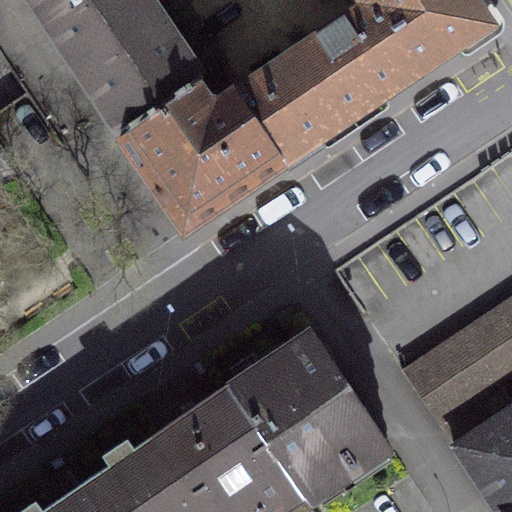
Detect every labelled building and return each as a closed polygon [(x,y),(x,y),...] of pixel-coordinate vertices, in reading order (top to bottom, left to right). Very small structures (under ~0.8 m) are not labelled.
[(28,0),(118,133),(197,80),(202,76),(151,0),(28,0)] [(285,163),(419,71),(369,0),(235,88),(285,163)] [(490,24),(473,0),(369,0),(419,71),(490,24)] [(197,80),(118,133),(184,230),(285,163),(235,88),(234,87),(219,98),(216,94),(211,98),(197,80)] [(511,300),(404,373),(436,422),(511,371),(511,300)] [(311,327),(226,383),(305,499),(388,442),(311,327)] [(313,511),(305,499),(226,383),(150,435),(202,511),(313,511)] [(511,511),(511,407),(452,448),(495,511),(511,511)] [(202,511),(150,435),(35,511),(202,511)]
